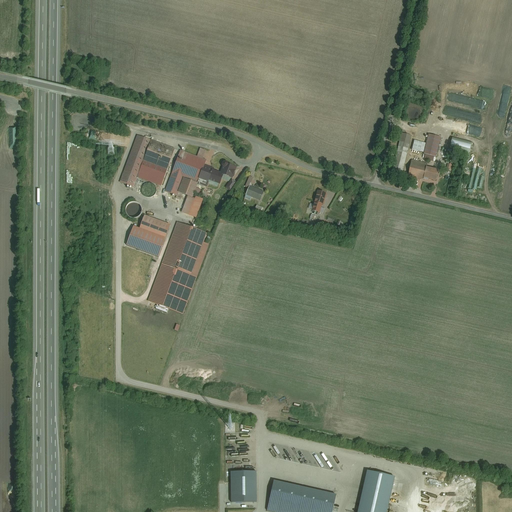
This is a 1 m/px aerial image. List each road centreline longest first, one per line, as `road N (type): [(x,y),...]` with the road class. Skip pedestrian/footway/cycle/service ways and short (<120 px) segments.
road 1 (motorway): [(43,0),(41,511)]
road 2 (motorway): [(53,511),(54,0)]
road 3 (unclassified): [(511,218),(315,170),(230,132),(70,93)]
road 4 (unknown): [(260,469),(266,437),(411,476),(408,511)]
road 5 (track): [(372,185),(417,0)]
